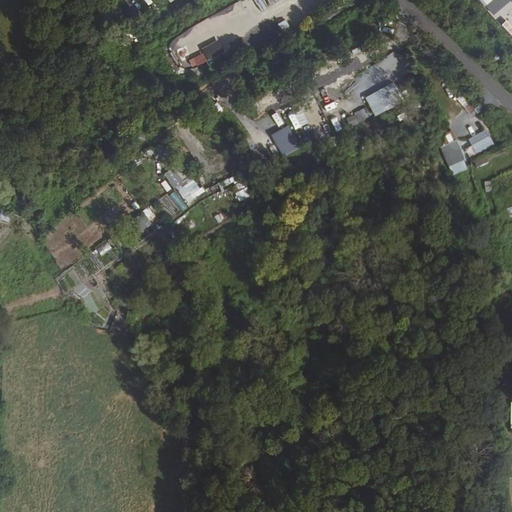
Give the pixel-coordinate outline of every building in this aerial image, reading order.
[(511,0),(478,0),(493,16),(511,0)] [(238,4),(228,8),(231,15),(240,11),(238,4)] [(208,19),(210,25),(225,19),(222,13),(208,19)] [(286,19),(278,23),(282,31),(290,27),(286,19)] [(192,29),(195,35),(206,28),(203,23),(192,29)] [(231,46),(244,37),(240,32),(227,40),(231,46)] [(172,47),(191,40),(189,34),(170,42),(172,47)] [(219,39),(200,48),(202,52),(188,59),(192,66),(225,50),(219,39)] [(369,71),(358,77),(365,90),(376,83),(369,71)] [(392,84),(365,96),(374,116),(401,105),(392,84)] [(467,112),(472,109),(466,98),(461,100),(467,112)] [(366,108),(347,117),(352,126),(370,117),(366,108)] [(338,115),(330,118),(335,132),(343,129),(338,115)] [(287,126),(271,136),(283,157),(300,147),(287,126)] [(471,146),(467,148),(469,155),(494,146),(488,130),(467,137),(471,146)] [(440,146),(450,175),(467,169),(457,140),(440,146)] [(475,168),(489,162),(486,155),(473,161),(475,168)] [(171,188),(184,182),(176,166),(163,172),(171,188)] [(187,204),(203,192),(191,175),(175,188),(187,204)] [(239,201),(250,195),(246,187),(235,193),(239,201)] [(165,198),(181,212),(188,204),(173,190),(165,198)] [(149,207),(131,219),(139,231),(157,219),(149,207)] [(0,212),(0,219),(8,222),(11,214),(1,210),(0,212)] [(96,247),(100,255),(111,249),(107,241),(96,247)]
